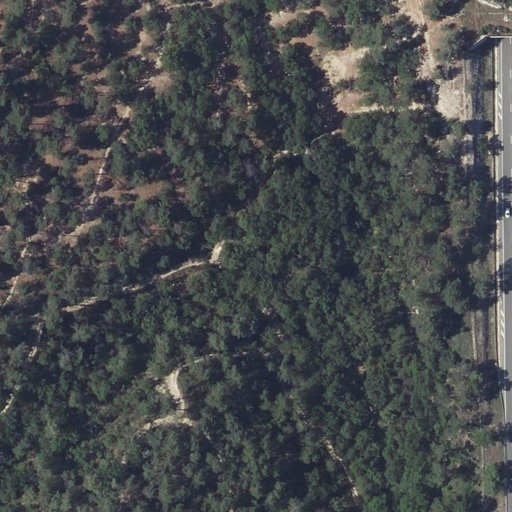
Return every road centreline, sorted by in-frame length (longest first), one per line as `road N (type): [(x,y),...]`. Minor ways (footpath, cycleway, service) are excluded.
road 1 (track): [(115,511),(133,438),(178,418),(175,370),(197,357),(235,353),(272,360),(360,511)]
road 2 (track): [(272,360),(278,331),(268,311),(214,261),(51,318),(0,406)]
